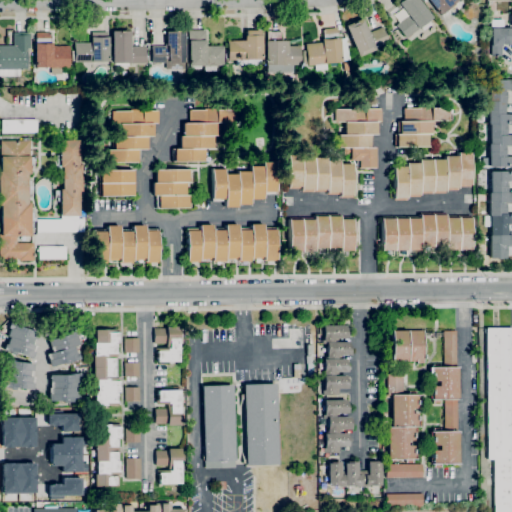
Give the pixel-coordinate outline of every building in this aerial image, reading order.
[(405,38),(395,24),(406,16),(400,7),(397,10),(395,6),(397,4),(397,3),(401,0),(417,0),(431,18),(416,29),(417,29),(405,38)] [(445,20),(441,15),(440,14),(439,15),(427,0),(460,0),(463,3),(455,10),(456,11),(445,20)] [(500,56),(490,57),(489,19),(502,19),(502,28),(511,28),(510,12),(511,11),(511,44),(501,44),(501,43),(500,43),(500,56)] [(359,56),(359,55),(357,56),(344,25),(361,18),(365,27),(366,27),(369,32),(381,27),(388,43),(372,49),(373,51),(359,56)] [(314,71),(313,65),(306,66),(306,64),(302,65),(301,51),(305,50),(304,44),(321,42),(321,39),(322,39),(321,29),(336,28),(337,37),(338,37),(339,39),(343,38),(348,60),(341,61),(341,62),(325,63),(326,70),(314,71)] [(215,71),(203,71),(203,68),(190,68),(190,65),(188,66),(187,40),(188,40),(188,30),(204,30),(205,40),(204,40),(205,46),(222,45),(223,66),(215,66),(218,66),(218,70),(215,70),(215,71)] [(234,65),(234,60),(227,60),(226,41),(231,41),(243,40),(243,35),(245,35),(245,30),(260,30),(260,35),(261,35),(261,59),(260,59),(260,65),(234,65)] [(90,62),(73,62),(73,61),(71,61),(71,52),(73,52),(73,43),(90,42),(90,37),(90,32),(106,31),(107,36),(107,45),(108,45),(108,48),(107,48),(108,61),(90,62)] [(145,63),(129,63),(111,63),(111,31),(129,31),(129,41),(129,46),(145,46),(145,63)] [(176,75),(176,68),(165,69),(165,62),(152,63),(152,62),(151,62),(150,46),(164,46),(164,40),(165,40),(165,31),(184,31),(184,36),(183,36),(183,65),(183,69),(183,75),(176,75)] [(266,73),(266,65),(264,65),(264,41),(266,41),(266,32),(280,31),(280,41),(287,41),(287,46),(299,45),(299,64),(292,65),(292,72),(266,73)] [(61,74),(50,74),(49,67),(34,67),(33,43),(35,43),(35,38),(35,32),(48,32),(48,35),(49,35),(50,43),(51,43),(51,46),(68,46),(68,68),(61,68),(61,74)] [(19,77),(0,77),(0,45),(12,45),(12,33),(29,33),(29,48),(26,48),(27,69),(19,69),(19,77)] [(511,166),(487,167),(487,144),(488,144),(488,124),(487,124),(487,101),(488,101),(488,80),(511,80),(511,90),(503,90),(503,91),(504,91),(504,103),(503,103),(503,114),(511,114),(511,124),(505,124),(505,135),(511,135),(511,145),(504,146),(504,156),(511,156),(511,166)] [(403,121),(403,108),(420,108),(419,106),(430,106),(430,108),(449,107),(450,120),(403,121)] [(234,122),(187,123),(187,110),(204,110),(204,108),(216,108),(216,110),(234,109),(234,122)] [(157,123),(111,123),(111,111),(130,111),(130,109),(141,109),(141,110),(157,110),(157,123)] [(334,121),(333,109),(380,109),(380,121),(334,121)] [(36,133),(0,133),(0,120),(36,120),(36,133)] [(399,134),(398,121),(430,121),(430,133),(399,134)] [(344,134),(343,122),(375,122),(375,134),(344,134)] [(216,136),(182,136),(182,123),(216,123),(216,136)] [(152,136),(117,136),(117,124),(152,124),(152,136)] [(337,148),(337,135),(369,134),(369,147),(337,148)] [(396,147),(396,134),(427,134),(427,146),(396,147)] [(213,148),(179,148),(179,136),(213,136),(213,148)] [(18,261),(18,259),(0,259),(0,140),(22,140),(22,137),(28,137),(28,140),(29,156),(29,157),(34,157),(35,161),(32,161),(32,166),(29,166),(29,174),(26,174),(27,179),(30,179),(30,186),(32,185),(32,189),(30,189),(30,197),(27,197),(27,203),(29,202),(29,211),(32,211),(32,217),(35,217),(35,221),(32,221),(33,228),(29,228),(30,236),(29,236),(29,240),(17,240),(17,235),(15,235),(16,243),(32,243),(32,260),(18,261)] [(146,149),(113,149),(113,146),(112,146),(112,144),(109,144),(108,137),(146,137),(146,149)] [(83,232),(36,232),(36,219),(60,219),(60,212),(59,212),(59,201),(56,201),(56,194),(54,194),(54,190),(59,190),(59,189),(61,189),(61,178),(58,178),(58,168),(53,168),(53,164),(56,164),(56,154),(58,154),(58,140),(77,140),(77,155),(82,155),(82,161),(77,161),(77,164),(80,164),(80,191),(78,191),(78,216),(77,216),(77,218),(83,218),(83,232)] [(357,168),(357,160),(349,160),(349,148),(374,148),(374,167),(357,168)] [(204,162),(171,162),(171,149),(204,149),(204,162)] [(136,162),(106,162),(105,150),(136,150),(136,162)] [(457,185),(457,152),(469,152),(470,184),(457,185)] [(300,186),(287,186),(287,155),(299,155),(300,186)] [(445,188),(444,156),(456,156),(457,188),(445,188)] [(313,190),(300,190),(300,158),(312,158),(313,190)] [(326,189),(313,189),(313,158),(325,158),(326,189)] [(419,192),(418,160),(430,159),(431,191),(419,192)] [(432,191),(431,159),(443,159),(444,191),(432,191)] [(338,192),(326,193),(326,161),(338,160),(338,192)] [(262,192),(262,162),(274,162),(275,192),(262,192)] [(406,195),(406,163),(418,163),(418,195),(406,195)] [(352,195),(339,196),(339,164),(351,164),(352,195)] [(250,199),(249,166),(261,166),(262,199),(250,199)] [(393,198),(392,166),(405,166),(405,198),(393,198)] [(189,182),(154,182),(154,170),(189,169),(189,182)] [(211,201),(210,169),(223,169),(223,201),(211,201)] [(133,183),(99,183),(98,170),(132,170),(133,183)] [(237,205),(236,172),(248,171),(249,205),(237,205)] [(499,259),(494,259),(489,259),(488,235),(490,235),(489,216),(488,216),(488,192),(489,192),(489,172),(511,171),(511,181),(506,181),(506,192),(511,192),(511,203),(504,203),(504,214),(511,213),(511,224),(506,224),(506,235),(511,234),(511,245),(505,245),(505,258),(499,258),(499,259)] [(224,207),(223,174),(236,174),(236,207),(224,207)] [(186,195),(151,195),(151,182),(186,182),(186,195)] [(133,196),(99,196),(99,183),(133,183),(133,196)] [(189,208),(155,208),(155,195),(189,196),(189,208)] [(431,247),(419,247),(419,215),(431,215),(431,247)] [(444,246),(432,247),(432,215),(444,215),(444,246)] [(314,248),(314,216),(326,216),(326,248),(314,248)] [(327,248),(326,216),(338,216),(339,248),(327,248)] [(393,250),(381,250),(380,219),(393,218),(393,250)] [(406,250),(394,250),(394,218),(406,218),(406,250)] [(419,250),(407,250),(407,218),(418,218),(419,250)] [(457,249),(445,249),(445,218),(457,218),(457,249)] [(470,249),(458,249),(458,218),(470,218),(470,249)] [(288,252),(288,220),(300,219),(300,251),(288,252)] [(301,251),(301,219),(313,219),(314,251),(301,251)] [(340,251),(339,219),(352,219),(352,251),(340,251)] [(211,258),(199,258),(199,225),(211,224),(211,258)] [(236,258),(225,258),(224,224),(236,224),(236,258)] [(262,258),(250,258),(250,224),(262,224),(262,258)] [(144,259),(132,259),(131,225),(144,225),(144,259)] [(118,260),(105,260),(106,226),(118,226),(118,260)] [(275,260),(263,260),(263,227),(275,227),(275,260)] [(131,262),(119,262),(118,228),(131,228),(131,262)] [(198,261),(186,261),(185,228),(198,228),(198,261)] [(224,261),(212,261),(211,228),(223,228),(224,261)] [(249,260),(237,261),(237,228),(249,228),(249,260)] [(105,262),(92,262),(92,229),(105,229),(105,262)] [(157,262),(145,262),(144,229),(157,229),(157,262)] [(38,260),(37,247),(65,246),(65,259),(38,260)] [(31,359),(2,349),(4,344),(6,344),(9,337),(6,336),(9,328),(7,328),(9,322),(21,326),(21,328),(37,333),(35,340),(33,345),(35,346),(31,359)] [(337,341),(322,341),(322,325),(344,325),(345,328),(346,328),(346,338),(337,338),(337,341)] [(155,362),(155,348),(166,348),(166,343),(153,344),(153,328),(165,328),(165,326),(178,326),(179,338),(178,338),(179,361),(155,362)] [(511,511),(492,511),(492,460),(486,460),(485,328),(511,328),(511,458),(511,511)] [(50,367),(46,355),(51,353),(47,340),(66,334),(65,333),(75,329),(78,336),(76,337),(78,344),(73,346),(75,353),(77,352),(79,358),(66,363),(65,362),(50,367)] [(116,405),(94,406),(94,392),(96,391),(96,380),(92,380),(92,356),(93,356),(93,343),(95,343),(94,330),(119,329),(119,333),(118,333),(118,343),(116,343),(116,354),(117,354),(117,356),(116,356),(116,359),(115,359),(115,378),(120,378),(120,382),(118,382),(118,392),(116,392),(116,405)] [(401,364),(391,364),(391,359),(389,359),(389,355),(391,355),(390,331),(423,330),(423,363),(416,363),(416,361),(401,361),(401,364)] [(440,467),(433,467),(433,464),(429,464),(429,458),(431,458),(431,450),(438,450),(438,445),(431,445),(431,438),(429,438),(429,431),(432,431),(432,428),(439,428),(439,431),(443,431),(443,400),(439,400),(439,403),(432,403),(432,400),(429,400),(429,393),(431,393),(431,386),(437,386),(437,381),(431,381),(431,373),(429,373),(429,368),(432,368),(432,364),(439,364),(439,367),(443,367),(442,331),(455,331),(455,367),(457,367),(457,400),(455,400),(456,431),(457,431),(457,464),(440,464),(440,467)] [(138,352),(123,352),(123,338),(138,338),(138,352)] [(326,358),(326,342),(348,342),(348,344),(349,344),(350,355),(341,355),(341,358),(326,358)] [(32,390),(15,388),(15,389),(1,388),(2,381),(4,381),(5,374),(1,373),(3,359),(16,360),(16,362),(33,364),(31,377),(33,377),(32,390)] [(338,375),(323,375),(323,359),(345,359),(345,361),(346,361),(346,372),(338,372),(338,375)] [(139,377),(123,377),(123,363),(138,362),(139,377)] [(412,463),(405,463),(405,459),(394,459),(394,461),(389,461),(389,459),(387,459),(386,427),(390,427),(390,395),(386,395),(386,374),(393,374),(393,371),(401,371),(401,374),(401,394),(418,394),(418,401),(417,401),(417,404),(416,404),(416,408),(410,408),(410,413),(416,413),(416,416),(417,416),(417,420),(416,420),(416,427),(413,427),(413,433),(413,438),(413,441),(406,441),(406,445),(413,445),(413,449),(414,453),(413,453),(413,459),(412,459),(412,463)] [(65,402),(65,401),(48,401),(47,388),(49,388),(49,375),(67,375),(67,374),(79,373),(80,401),(65,402)] [(338,395),(322,395),(322,387),(323,387),(323,376),(345,375),(345,378),(346,378),(346,388),(338,388),(338,395)] [(245,465),(245,463),(242,463),(241,460),(245,460),(243,398),(240,398),(240,394),(243,394),(242,384),(275,383),(277,465),(245,465)] [(203,468),(201,386),(232,385),(234,467),(203,468)] [(139,401),(123,401),(124,387),(139,387),(139,401)] [(180,425),(167,426),(167,424),(154,424),(154,409),(167,409),(166,404),(155,404),(155,390),(179,390),(179,413),(180,413),(180,425)] [(338,416),(323,416),(323,400),(345,400),(346,402),(347,402),(347,413),(338,413),(338,416)] [(59,424),(59,431),(78,431),(78,413),(45,413),(45,424),(59,424)] [(341,432),(326,433),(326,417),(349,416),(349,419),(350,419),(350,429),(341,429),(341,432)] [(0,446),(33,446),(32,417),(0,417),(0,446)] [(94,487),(93,474),(96,474),(96,462),(95,462),(95,456),(91,456),(91,449),(95,449),(95,447),(91,447),(91,441),(94,441),(94,439),(97,439),(97,436),(94,436),(94,432),(97,432),(96,425),(108,424),(108,427),(119,427),(119,428),(120,428),(120,434),(119,434),(119,438),(117,438),(117,446),(118,446),(118,452),(118,461),(118,464),(119,464),(119,470),(120,470),(120,474),(117,474),(117,477),(116,477),(117,486),(94,487)] [(125,443),(124,428),(139,428),(140,442),(125,443)] [(339,453),(323,453),(322,442),(324,442),(323,434),(346,433),(346,436),(347,436),(347,446),(339,446),(339,453)] [(78,462),(78,436),(59,437),(59,443),(49,443),(49,446),(47,446),(48,462),(49,462),(49,465),(59,465),(59,471),(84,471),(84,462),(78,462)] [(156,484),(156,474),(158,474),(157,470),(167,470),(167,466),(154,466),(154,450),(166,450),(166,448),(180,448),(180,461),(180,484),(156,484)] [(125,479),(124,458),(140,458),(140,479),(125,479)] [(338,487),(338,486),(328,486),(327,463),(329,463),(329,462),(340,462),(340,471),(344,471),(344,463),(346,463),(346,462),(357,461),(357,470),(367,470),(367,461),(377,461),(377,462),(380,462),(380,485),(367,486),(367,487),(360,487),(360,486),(351,486),(351,487),(347,487),(347,486),(345,486),(345,487),(338,487)] [(0,463),(0,493),(33,492),(32,463),(0,463)] [(421,477),(385,477),(385,464),(421,464),(421,477)] [(61,495),(79,495),(79,477),(59,477),(59,484),(45,484),(46,495),(48,495),(48,498),(61,498),(61,495)] [(385,508),(385,494),(422,493),(422,507),(385,508)] [(93,511),(93,510),(108,509),(108,504),(117,504),(121,504),(121,505),(130,505),(130,511),(147,511),(147,505),(156,505),(156,503),(160,503),(170,503),(170,509),(184,509),(184,511),(93,511)]
